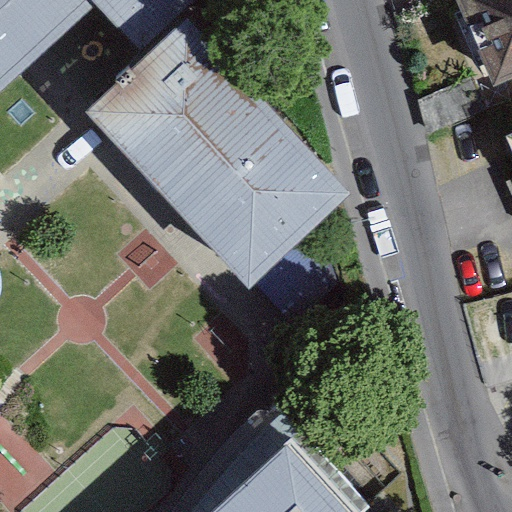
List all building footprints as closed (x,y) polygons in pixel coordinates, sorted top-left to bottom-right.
[(0,0),(0,81),(87,0),(0,0)] [(181,0),(105,0),(141,38),(181,0)] [(511,74),(511,0),(466,0),(500,79),(511,74)] [(337,197),(181,30),(90,114),(246,281),(337,197)] [(341,511),(285,453),(219,511),(341,511)]
